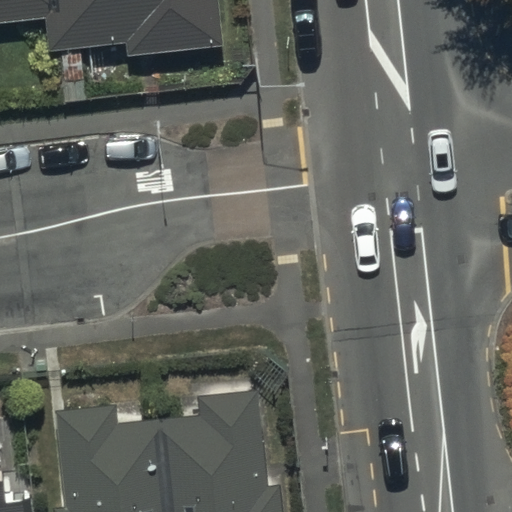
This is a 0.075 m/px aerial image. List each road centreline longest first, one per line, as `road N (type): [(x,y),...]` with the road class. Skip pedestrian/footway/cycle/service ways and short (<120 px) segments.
road 1 (residential): [(0,238),(177,200),(307,187),(401,191)]
road 2 (secondary): [(437,511),(401,191)]
road 3 (secondary): [(401,191),(381,0)]
